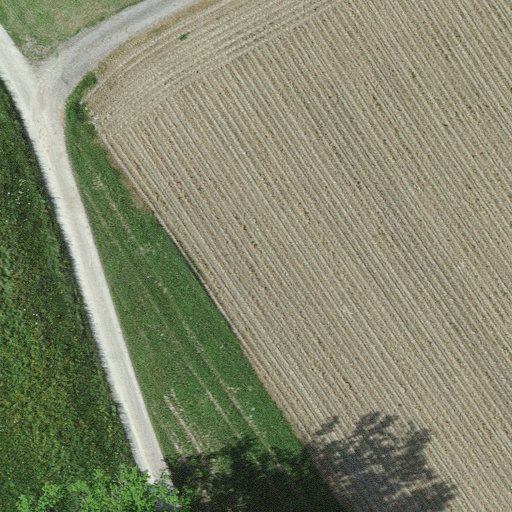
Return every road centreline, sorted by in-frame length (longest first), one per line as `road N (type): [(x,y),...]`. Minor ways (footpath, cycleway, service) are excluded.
road 1 (track): [(0,46),(43,115),(175,511)]
road 2 (track): [(43,115),(66,66),(177,0)]
